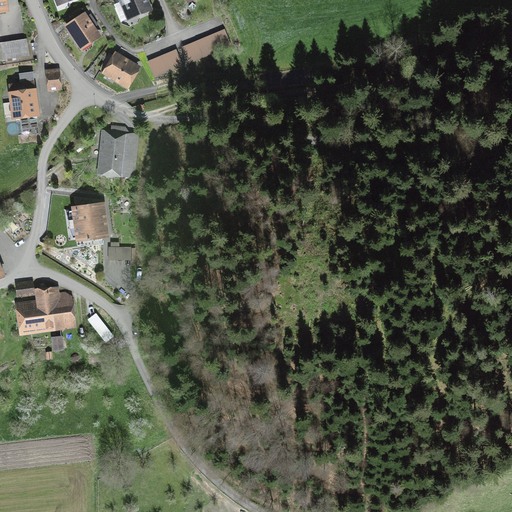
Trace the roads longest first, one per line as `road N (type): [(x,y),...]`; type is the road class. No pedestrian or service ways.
road 1 (track): [(92,97),(156,118),(511,136)]
road 2 (residential): [(28,270),(42,162),(74,108),(92,97)]
road 3 (track): [(511,459),(404,511)]
